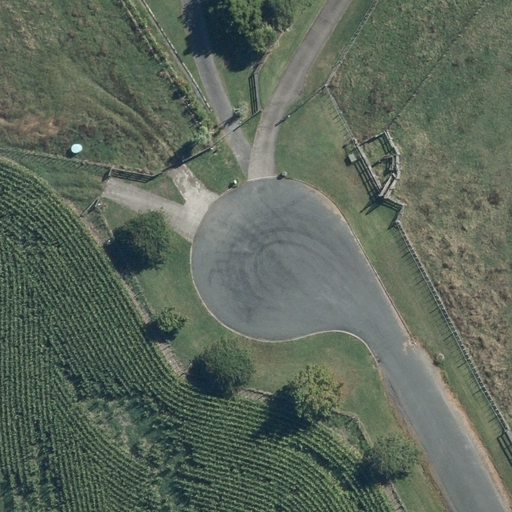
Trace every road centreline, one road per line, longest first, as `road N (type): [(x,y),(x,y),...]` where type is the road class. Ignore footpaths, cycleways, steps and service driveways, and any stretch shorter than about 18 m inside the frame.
road 1 (unclassified): [(279,262),(333,292),(384,336),(480,511)]
road 2 (track): [(279,262),(257,174),(275,114),(338,0)]
